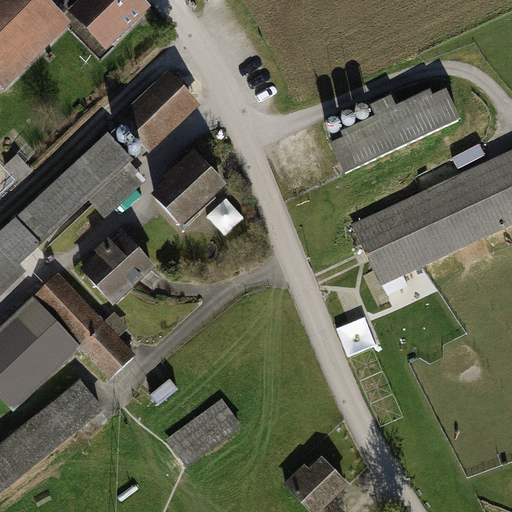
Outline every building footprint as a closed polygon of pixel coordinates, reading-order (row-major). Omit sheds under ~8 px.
[(47,0),(0,0),(0,88),(1,90),(69,22),(47,0)] [(143,0),(77,0),(67,11),(107,50),(150,7),(143,0)] [(170,73),(120,119),(152,154),(202,107),(170,73)] [(347,140),(334,146),(346,174),(459,121),(446,94),(432,100),(430,95),(344,135),(347,140)] [(369,114),(369,111),(368,110),(366,108),(364,107),(362,107),(360,108),(358,109),(357,111),(357,113),(357,115),(357,117),(359,118),(360,120),(362,120),(364,120),(366,119),(368,118),(369,116),(369,114)] [(356,120),(355,118),(354,116),(352,115),(350,114),(348,114),(346,115),(345,116),(344,118),(343,119),(343,121),(344,123),(345,125),(347,126),(349,127),(351,126),(353,126),(354,124),(355,122),(356,120)] [(341,126),(341,124),(340,122),(338,121),(336,120),(334,120),(332,121),(330,122),(329,124),(329,126),(329,128),(330,130),(331,131),(333,132),(335,133),(337,132),(339,132),(340,130),(341,128),(341,126)] [(130,136),(130,134),(129,133),(127,131),(125,130),(123,130),(121,131),(120,132),(118,134),(118,136),(118,138),(119,140),(120,141),(122,143),(124,143),(126,143),(128,142),(129,140),(130,139),(130,136)] [(100,141),(0,230),(0,297),(17,282),(9,273),(125,169),(100,141)] [(141,149),(141,147),(140,145),(138,144),(136,143),(134,143),(132,143),(130,145),(129,146),(129,148),(129,150),(130,152),(131,154),(133,155),(135,155),(137,155),(139,154),(140,153),(141,151),(141,149)] [(168,182),(152,196),(182,229),(228,188),(194,151),(181,163),(165,178),(168,182)] [(511,153),(355,227),(381,284),(511,223),(511,153)] [(125,232),(82,270),(114,305),(157,267),(125,232)] [(60,273),(35,296),(84,348),(111,378),(136,355),(60,273)] [(11,318),(0,328),(0,397),(14,413),(84,348),(35,296),(11,318)] [(381,429),(406,420),(367,320),(343,329),(381,429)] [(0,493),(103,409),(80,380),(0,444),(0,493)] [(210,407),(162,442),(177,464),(226,429),(210,407)] [(311,459),(280,489),(303,511),(319,511),(342,490),(311,459)] [(136,485),(120,497),(123,500),(139,488),(136,485)]
